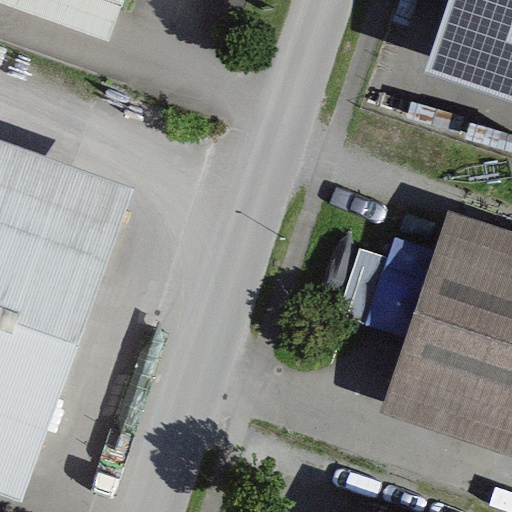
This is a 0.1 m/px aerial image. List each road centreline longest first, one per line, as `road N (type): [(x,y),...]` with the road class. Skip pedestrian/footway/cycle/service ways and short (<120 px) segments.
road 1 (residential): [(330,0),(162,511)]
road 2 (unknown): [(0,102),(202,171),(260,214)]
